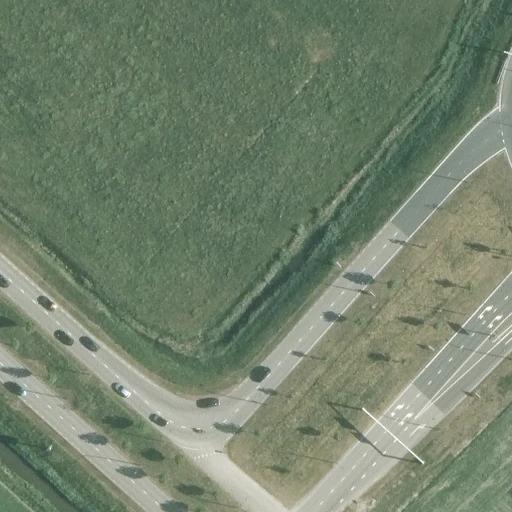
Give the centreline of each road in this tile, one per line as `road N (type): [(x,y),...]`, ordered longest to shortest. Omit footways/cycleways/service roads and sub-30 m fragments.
road 1 (secondary): [(511,123),(478,147),(219,425),(199,430),(168,419),(0,268)]
road 2 (secondary): [(0,362),(164,511)]
road 3 (secondary): [(404,410),(511,292)]
road 4 (secondary): [(312,511),(404,410)]
road 5 (motorway): [(404,410),(463,383),(511,340)]
